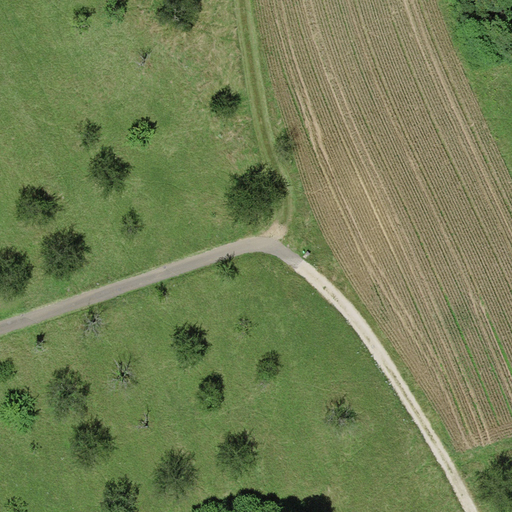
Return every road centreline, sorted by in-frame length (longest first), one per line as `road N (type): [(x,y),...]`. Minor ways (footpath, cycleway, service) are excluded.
road 1 (track): [(470,511),(387,366),(343,310),(271,252),(242,247),(0,333)]
road 2 (track): [(271,252),(235,0)]
